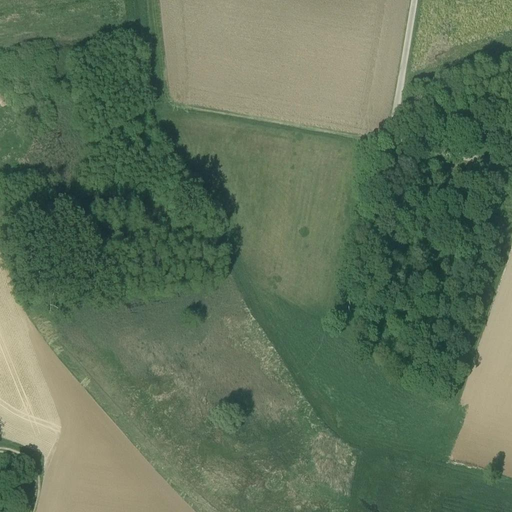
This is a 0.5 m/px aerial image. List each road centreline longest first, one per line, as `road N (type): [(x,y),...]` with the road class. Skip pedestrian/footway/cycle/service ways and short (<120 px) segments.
road 1 (unclassified): [(511,167),(392,146),(416,0)]
road 2 (track): [(139,105),(392,146)]
